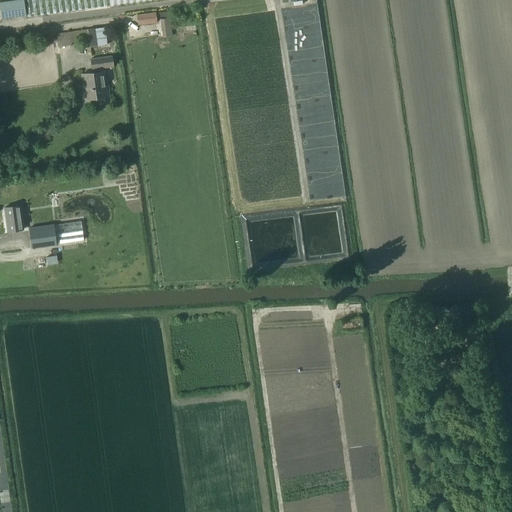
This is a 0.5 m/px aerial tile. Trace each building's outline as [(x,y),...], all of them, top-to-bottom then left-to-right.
[(23,0),(15,0),(0,2),(0,10),(1,19),(25,16),(23,0)] [(23,0),(25,16),(26,18),(154,0),(23,0)] [(136,14),(137,25),(156,22),(155,12),(136,14)] [(56,35),(38,38),(39,44),(53,42),(57,41),(58,46),(71,44),(71,42),(89,40),(89,46),(89,47),(90,47),(107,45),(104,27),(88,29),(56,33),(56,35)] [(96,73),(82,74),(85,100),(106,97),(103,72),(102,72),(101,68),(113,67),(112,57),(90,60),(92,69),(95,69),(96,73)] [(4,207),(7,232),(23,230),(20,205),(4,207)] [(81,221),(53,225),(56,244),(83,240),(81,221)] [(56,244),(53,225),(29,228),(32,248),(56,244)]
